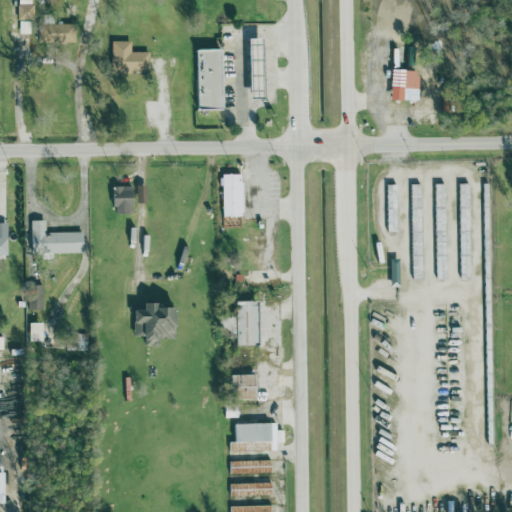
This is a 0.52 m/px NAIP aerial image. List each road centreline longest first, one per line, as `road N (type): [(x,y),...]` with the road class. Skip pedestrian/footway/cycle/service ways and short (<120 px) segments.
road 1 (residential): [(0,150),(511,142)]
road 2 (secondary): [(295,146),(300,511)]
road 3 (secondary): [(351,511),(347,231)]
road 4 (secondary): [(346,145),(344,0)]
